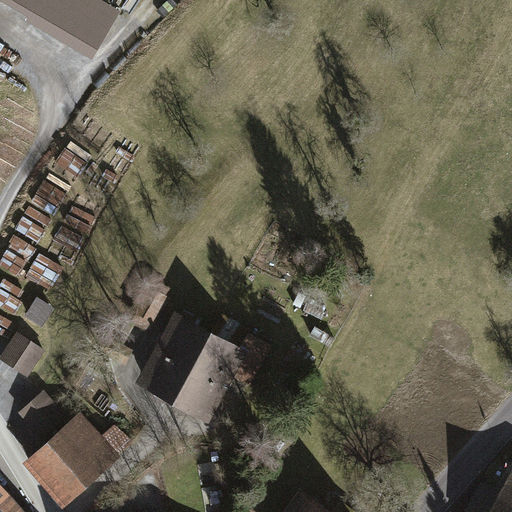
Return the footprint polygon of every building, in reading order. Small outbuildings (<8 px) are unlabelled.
[(121,13),(98,0),(0,0),(0,2),(30,20),(28,24),(93,62),(121,13)] [(152,286),(137,313),(156,324),(172,297),(152,286)] [(39,297),(30,317),(45,324),(54,304),(39,297)] [(136,381),(173,400),(213,326),(176,307),(136,381)] [(242,342),(213,326),(173,400),(210,420),(234,375),(251,384),(272,346),(247,333),(242,342)] [(19,330),(0,356),(0,357),(28,377),(47,350),(19,330)] [(44,389),(19,411),(45,440),(70,418),(44,389)] [(45,440),(23,460),(65,506),(120,457),(78,410),(70,418),(45,440)] [(486,511),(511,511),(511,467),(498,492),(486,511)] [(27,511),(0,483),(0,511),(27,511)] [(465,511),(486,511),(498,492),(482,483),(465,511)] [(331,511),(298,487),(279,511),(331,511)]
